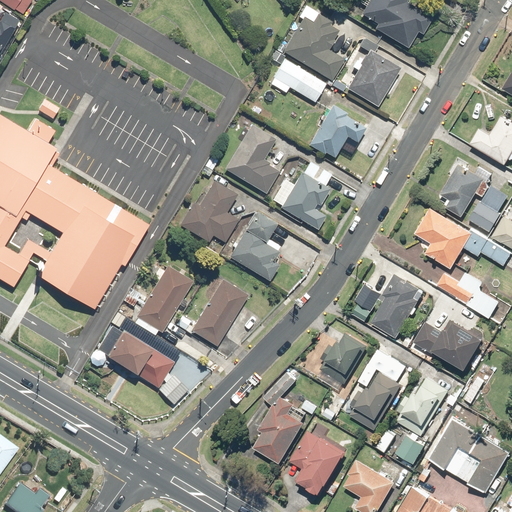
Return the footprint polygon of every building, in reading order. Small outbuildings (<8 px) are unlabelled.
[(0,0),(23,15),(32,0),(0,0)] [(408,0),(371,0),(363,14),(379,23),(376,28),(408,48),(418,32),(423,35),(435,16),(408,0)] [(0,50),(19,16),(6,9),(0,19),(0,50)] [(347,59),(328,48),(339,30),(316,17),(314,21),(306,17),(298,31),(295,29),(286,46),(288,47),(285,53),(335,80),(347,59)] [(360,46),(368,51),(356,73),(350,70),(345,78),(352,81),(348,88),(380,105),(402,66),(376,52),(379,45),(365,38),(360,46)] [(284,58),(275,51),(267,61),(276,68),(284,58)] [(286,58),(274,77),(315,102),(327,83),(286,58)] [(46,97),(38,109),(54,119),(61,108),(46,97)] [(348,113),(334,104),(310,143),(327,154),(328,152),(337,158),(349,137),(358,142),(368,127),(347,114),(348,113)] [(58,148),(0,113),(0,277),(14,286),(30,260),(4,244),(26,209),(63,231),(37,274),(96,310),(149,223),(49,163),(58,148)] [(481,127),(472,142),(506,164),(511,154),(511,118),(504,113),(491,133),(481,127)] [(277,138),(252,123),(225,168),(267,192),(281,169),(269,163),(270,161),(265,158),(277,138)] [(282,203),(281,205),(318,229),(327,215),(318,209),(331,188),(325,184),(331,174),(311,161),(303,174),(301,173),(294,184),(285,178),(273,197),(282,203)] [(483,195),(496,174),(482,166),(478,172),(460,161),(442,193),(451,198),(447,206),(463,216),(478,192),(483,195)] [(195,201),(180,223),(209,242),(213,236),(224,242),(239,218),(228,211),(239,194),(215,179),(205,195),(203,194),(198,203),(195,201)] [(499,211),(509,196),(492,185),(471,218),(490,230),(501,212),(499,211)] [(417,231),(432,241),(426,250),(452,268),(467,246),(481,255),(484,251),(504,265),(511,254),(472,228),(470,231),(434,207),(417,231)] [(277,222),(257,210),(230,255),(270,279),(280,262),(273,257),(281,244),(268,236),(277,222)] [(511,219),(504,215),(492,236),(511,246),(511,219)] [(193,279),(168,264),(138,316),(140,317),(137,323),(156,333),(158,329),(163,332),(193,279)] [(484,282),(467,270),(461,280),(448,271),(439,284),(491,318),(501,301),(480,288),(484,282)] [(398,337),(425,289),(396,272),(384,293),(387,295),(372,322),(398,337)] [(218,345),(248,292),(221,277),(191,330),(218,345)] [(192,320),(182,314),(176,324),(185,330),(192,320)] [(427,320),(416,340),(414,344),(434,354),(435,352),(467,369),(485,335),(451,317),(445,329),(427,320)] [(151,345),(124,329),(109,355),(140,373),(138,377),(156,388),(176,354),(153,340),(151,345)] [(331,352),(327,358),(350,372),(366,344),(346,332),(341,341),(339,339),(337,341),(333,339),(327,349),(331,352)] [(273,404),(297,380),(289,372),(265,396),(273,404)] [(167,381),(159,388),(173,403),(189,389),(174,373),(171,376),(169,373),(164,377),(167,381)] [(360,399),(357,405),(378,417),(396,388),(393,386),(396,380),(384,373),(380,380),(378,378),(372,388),(368,386),(364,393),(360,391),(356,397),(360,399)] [(407,406),(404,411),(425,423),(440,399),(437,397),(444,386),(429,377),(418,394),(416,393),(413,398),(407,395),(402,402),(407,406)] [(281,461),(304,421),(302,420),(306,412),(293,405),(294,404),(282,397),(276,408),(272,405),(260,428),(264,430),(254,446),(281,461)] [(305,398),(301,405),(313,413),(318,406),(305,398)] [(511,450),(454,416),(430,458),(488,492),(511,450)] [(313,433),(309,430),(290,459),(304,468),(297,479),(320,494),(324,488),(334,495),(340,487),(330,480),(348,451),(324,436),(328,429),(319,423),(313,433)] [(386,451),(396,435),(387,429),(377,446),(386,451)] [(411,436),(407,434),(396,451),(415,463),(427,445),(418,439),(421,435),(415,431),(411,436)] [(0,476),(20,451),(0,434),(0,476)] [(352,474),(346,485),(363,495),(358,506),(368,511),(377,511),(396,480),(357,458),(349,472),(352,474)] [(462,511),(412,482),(394,511),(462,511)] [(42,509),(51,497),(41,489),(35,497),(20,485),(6,505),(14,511),(45,511),(46,511),(42,509)] [(511,511),(511,495),(508,502),(511,504),(511,508),(509,511),(506,511),(496,506),(491,511),(511,511)]
